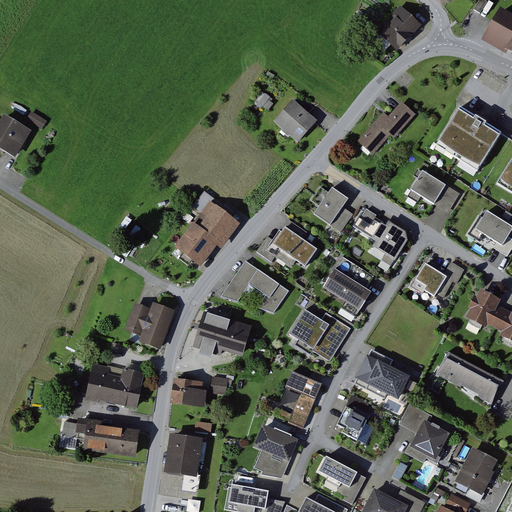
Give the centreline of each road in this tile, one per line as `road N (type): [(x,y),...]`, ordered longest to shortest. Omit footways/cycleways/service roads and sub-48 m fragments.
road 1 (residential): [(427,231),(345,361),(315,435)]
road 2 (unclassified): [(0,184),(194,300)]
road 3 (residential): [(194,300),(170,358),(146,511)]
road 4 (residential): [(314,160),(194,300)]
road 5 (residential): [(441,40),(382,81),(314,160)]
road 6 (residential): [(427,231),(314,160)]
